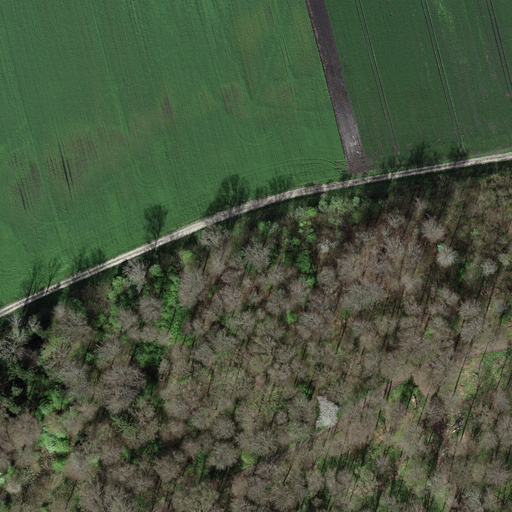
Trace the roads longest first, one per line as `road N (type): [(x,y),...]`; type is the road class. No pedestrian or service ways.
road 1 (track): [(511,154),(250,208),(0,314)]
road 2 (track): [(511,345),(416,366),(304,444),(150,511)]
